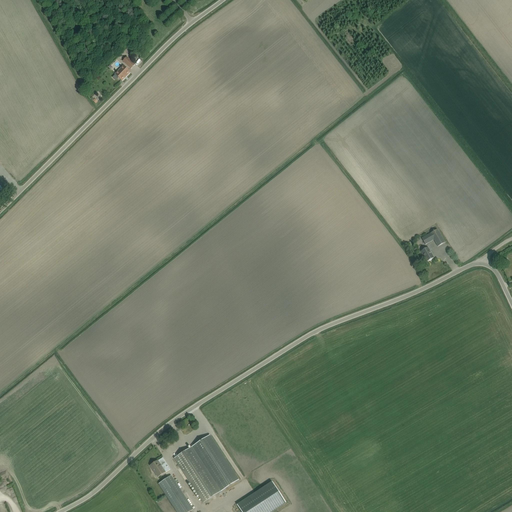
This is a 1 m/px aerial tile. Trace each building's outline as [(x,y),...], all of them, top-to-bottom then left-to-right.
[(127,57),(123,61),(131,69),(135,65),(127,57)] [(123,66),(115,75),(122,81),(130,72),(123,66)] [(437,230),(436,231),(430,234),(434,240),(438,247),(445,243),(437,230)] [(434,240),(430,234),(421,239),(425,245),(434,240)] [(434,258),(433,256),(428,248),(421,252),(426,261),(434,258)] [(210,435),(174,459),(203,503),(239,480),(210,435)] [(162,468),(161,466),(158,462),(150,466),(158,478),(166,473),(165,473),(168,471),(164,466),(162,468)] [(158,484),(173,506),(176,511),(189,511),(193,510),(171,476),(158,484)] [(272,511),(286,503),(272,482),(237,505),(241,511),(272,511)]
